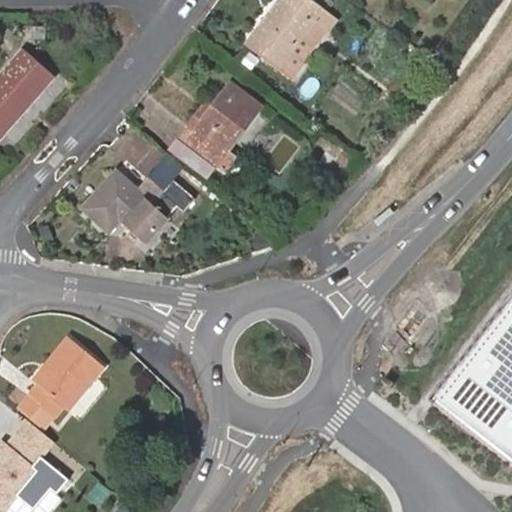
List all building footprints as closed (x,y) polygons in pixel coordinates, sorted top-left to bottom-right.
[(287,0),(287,1),(285,0),(279,0),(248,44),(293,79),(304,64),(292,55),(317,22),(328,30),(337,19),(312,0),(287,0)] [(0,140),(54,78),(23,51),(0,77),(0,140)] [(401,103),(412,89),(399,78),(389,94),(401,103)] [(215,106),(186,142),(216,167),(224,173),(235,158),(227,151),(260,107),(232,85),(215,106)] [(179,137),(186,142),(215,106),(209,100),(179,137)] [(186,142),(179,137),(169,149),(208,179),(216,167),(186,142)] [(183,166),(167,153),(158,164),(174,178),(183,166)] [(145,241),(177,204),(185,210),(196,197),(174,178),(158,164),(155,162),(146,173),(148,175),(137,188),(118,172),(86,210),(109,229),(118,218),(145,241)] [(511,302),(436,400),(511,459),(511,302)] [(64,407),(69,410),(105,367),(69,338),(33,381),(37,385),(30,395),(56,417),(64,407)] [(56,417),(30,395),(16,411),(27,420),(43,432),(56,417)] [(43,432),(27,420),(6,447),(1,443),(0,444),(0,511),(3,511),(19,494),(35,507),(52,485),(59,491),(69,477),(44,457),(55,443),(43,432)]
